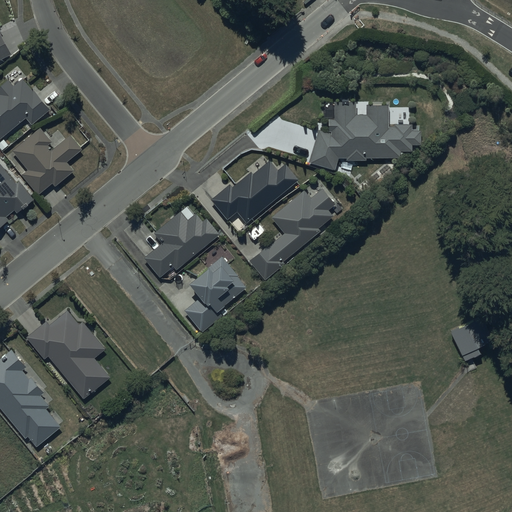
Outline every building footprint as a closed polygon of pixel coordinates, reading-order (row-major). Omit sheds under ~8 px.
[(0,137),(26,116),(31,123),(48,109),(23,77),(13,85),(7,79),(0,84),(0,137)] [(330,132),(318,129),(308,160),(334,169),(338,156),(346,156),(346,159),(366,159),(366,156),(400,157),(400,151),(412,151),(412,143),(420,144),(421,129),(411,129),(412,124),(395,123),(395,125),(388,125),(389,103),(366,103),(366,114),(356,113),(356,100),(334,100),(334,118),(328,117),(328,130),(330,130),(330,132)] [(51,141),(40,127),(12,150),(28,169),(22,174),(38,193),(51,182),(54,185),(73,170),(66,161),(82,149),(70,134),(51,150),(47,145),(51,141)] [(246,222),(298,179),(285,163),(279,168),(271,159),(253,174),(251,171),(233,185),(230,182),(211,198),(227,218),(237,210),(246,222)] [(0,225),(8,219),(6,216),(14,209),(17,213),(33,199),(18,180),(15,182),(0,163),(0,225)] [(304,189),(271,216),(284,231),(249,261),(264,279),(284,262),(282,261),(319,230),(318,228),(333,215),(328,209),(335,204),(321,188),(311,197),(304,189)] [(176,269),(219,233),(205,217),(202,220),(196,212),(194,214),(186,205),(153,232),(161,242),(143,257),(159,276),(172,265),(176,269)] [(246,286),(222,256),(189,282),(201,296),(184,309),(202,332),(222,315),(217,309),(246,286)] [(45,319),(25,335),(44,359),(49,355),(83,397),(109,376),(94,357),(106,347),(83,320),(79,323),(67,309),(49,324),(45,319)] [(450,331),(461,354),(493,340),(482,317),(450,331)] [(0,407),(25,438),(28,435),(36,445),(61,426),(45,407),(49,404),(40,393),(43,391),(31,377),(30,378),(22,369),(26,366),(12,348),(0,357),(0,407)]
